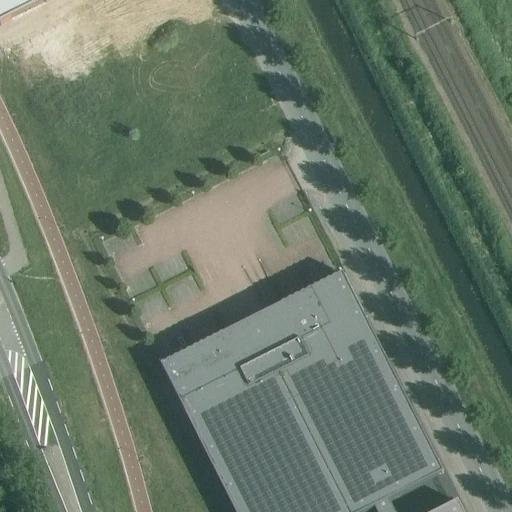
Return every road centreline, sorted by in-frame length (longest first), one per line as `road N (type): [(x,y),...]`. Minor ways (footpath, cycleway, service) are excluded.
road 1 (unclassified): [(501,511),(242,0)]
road 2 (secondary): [(87,511),(23,330)]
road 3 (secondary): [(0,357),(61,511)]
